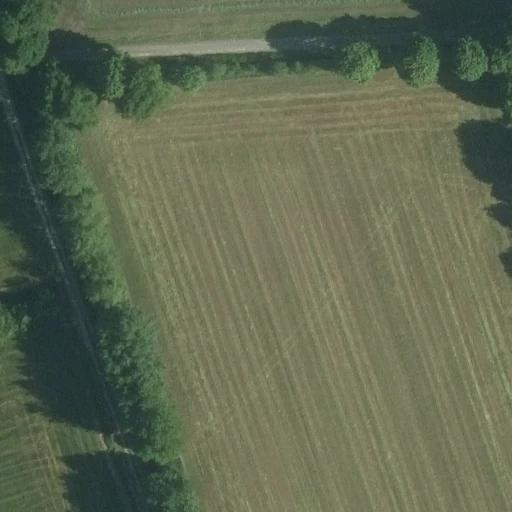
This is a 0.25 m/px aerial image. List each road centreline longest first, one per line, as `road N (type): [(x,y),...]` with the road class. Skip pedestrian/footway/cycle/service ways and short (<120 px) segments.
road 1 (unclassified): [(511,37),(0,67)]
road 2 (track): [(0,125),(52,250),(136,511)]
